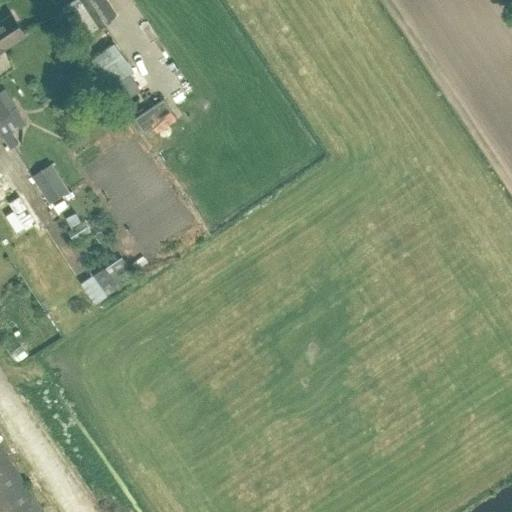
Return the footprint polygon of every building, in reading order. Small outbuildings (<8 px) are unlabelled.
[(117,16),(106,0),(81,0),(100,29),(117,16)] [(0,21),(0,51),(5,48),(5,47),(25,34),(12,14),(0,21)] [(116,100),(137,86),(106,40),(84,55),(116,100)] [(0,117),(11,110),(0,93),(0,117)] [(163,97),(133,117),(142,130),(171,109),(163,97)] [(51,164),(33,176),(49,202),(68,190),(51,164)] [(16,192),(0,201),(0,207),(14,231),(32,220),(16,192)] [(121,255),(93,275),(106,295),(125,282),(118,272),(128,265),(121,255)] [(0,511),(43,511),(0,447),(0,511)]
